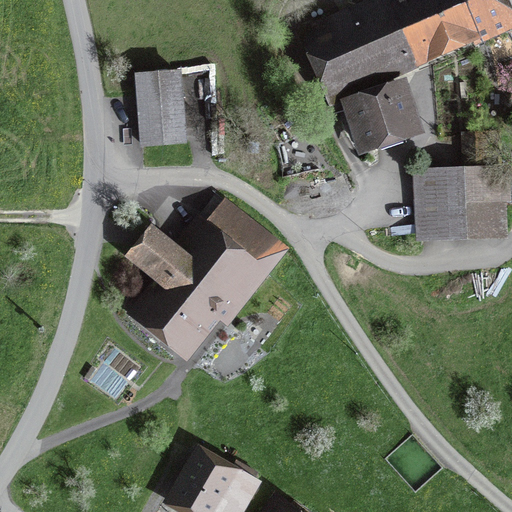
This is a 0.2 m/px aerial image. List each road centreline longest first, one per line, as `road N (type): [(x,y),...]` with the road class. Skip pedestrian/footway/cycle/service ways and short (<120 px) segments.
road 1 (unclassified): [(511,511),(439,449),(294,236),(262,203),(204,175),(95,178)]
road 2 (tertiary): [(95,178),(67,331),(0,474)]
road 3 (tertiary): [(75,0),(93,104),(95,178)]
